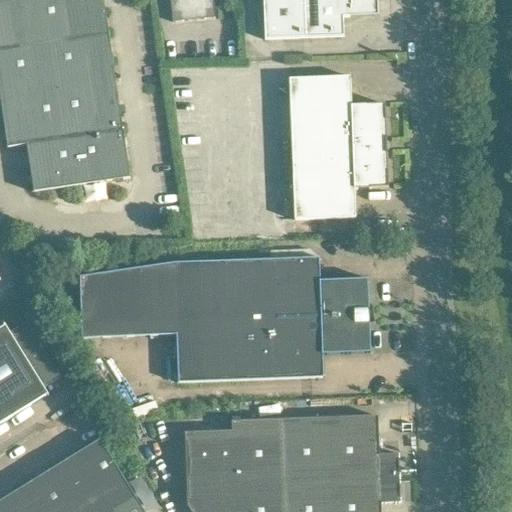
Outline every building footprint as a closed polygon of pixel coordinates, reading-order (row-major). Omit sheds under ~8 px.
[(34,194),(130,179),(103,0),(0,0),(0,101),(1,102),(8,149),(27,146),(34,194)] [(170,0),(173,23),(216,19),(213,0),(170,0)] [(263,0),(265,41),(311,40),(344,39),(344,19),(379,18),(378,0),(263,0)] [(295,221),(318,220),(356,219),(355,191),(372,190),(389,189),(386,105),(368,106),(352,106),(351,78),(289,80),(295,221)] [(320,283),(320,259),(175,265),(80,278),(82,340),(177,336),(178,384),(324,379),(323,356),(371,354),(368,281),(320,283)] [(0,425),(47,397),(47,398),(49,397),(44,389),(61,378),(27,323),(10,333),(5,326),(4,327),(5,328),(0,330),(0,425)] [(232,424),(232,433),(185,435),(188,508),(190,511),(381,511),(382,505),(401,504),(399,456),(380,456),(378,417),(232,424)] [(100,441),(66,462),(91,504),(126,483),(100,441)] [(78,511),(91,504),(66,462),(33,483),(49,511),(78,511)] [(49,511),(33,483),(0,503),(0,506),(3,511),(49,511)] [(144,511),(126,483),(91,504),(95,511),(144,511)]
